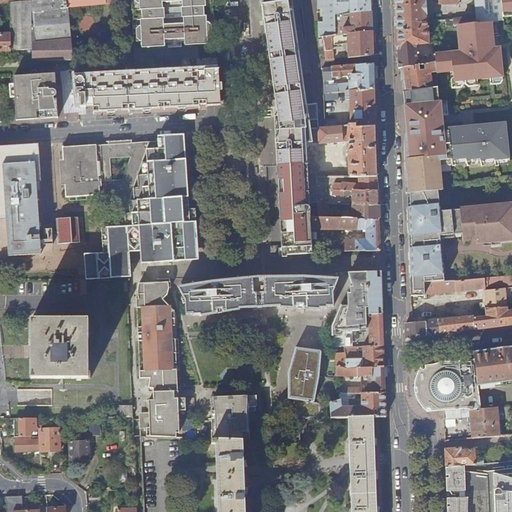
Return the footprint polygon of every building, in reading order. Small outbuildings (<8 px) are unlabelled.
[(11,50),(11,51),(33,48),(32,6),(32,0),(0,0),(0,3),(11,3),(11,34),(11,50)] [(132,0),(134,35),(137,34),(137,42),(142,42),(143,48),(151,48),(151,49),(157,49),(157,47),(165,47),(165,40),(177,40),(185,39),(185,46),(194,45),(194,47),(200,47),(200,45),(208,45),(208,38),(213,38),(212,30),(214,30),(213,7),(213,0),(132,0)] [(335,0),(317,0),(318,9),(323,9),(323,21),(318,22),(319,37),(323,36),(336,35),(336,28),(335,14),(335,9),(335,5),(335,0)] [(335,0),(335,5),(350,4),(350,10),(347,10),(347,8),(335,9),(335,14),(350,14),(371,11),(370,0),(335,0)] [(394,0),(396,25),(413,24),(426,23),(426,22),(424,0),(394,0)] [(502,17),(501,10),(500,0),(474,0),(476,16),(453,19),(454,25),(457,25),(477,22),(477,23),(489,22),(502,21),(502,17)] [(511,0),(500,0),(501,10),(511,9),(511,0)] [(269,55),(275,96),(275,100),(277,116),(274,117),(278,166),(283,256),(313,254),(313,251),(313,239),(312,231),(310,217),(313,217),(319,217),(318,203),(318,200),(318,188),(317,177),(312,177),(311,176),(309,176),(308,163),(307,143),(312,143),(312,144),(319,144),(318,128),(316,104),(315,104),(307,105),(305,95),(292,1),(284,2),(278,3),(262,5),(269,55)] [(68,7),(67,3),(32,6),(33,48),(32,60),(73,60),(68,7)] [(336,28),(336,35),(342,35),(347,35),(372,32),(371,11),(350,14),(351,28),(343,28),(343,27),(336,28)] [(396,25),(398,47),(416,45),(429,43),(428,31),(434,31),(434,21),(426,22),(426,23),(413,24),(396,25)] [(491,36),(489,22),(477,23),(477,22),(457,25),(457,50),(434,55),(433,55),(434,63),(436,72),(452,71),(453,81),(476,79),(489,77),(501,76),(498,48),(492,49),(490,49),(489,36),(491,36)] [(373,55),(372,32),(347,35),(348,58),(373,55)] [(0,50),(11,50),(11,34),(0,34),(0,50)] [(336,35),(323,36),(325,50),(325,60),(328,60),(333,59),(332,42),(342,41),(342,35),(336,35)] [(403,68),(434,63),(433,55),(433,43),(432,43),(432,56),(417,58),(416,45),(398,47),(399,69),(403,68)] [(436,73),(436,72),(434,63),(403,68),(404,83),(431,80),(430,74),(436,73)] [(373,64),(331,67),(332,78),(348,76),(349,83),(350,91),(374,89),(373,64)] [(331,67),(329,67),(323,68),(324,87),(325,93),(328,93),(327,85),(332,84),(332,78),(331,67)] [(75,77),(77,98),(81,98),(82,106),(86,106),(86,105),(93,105),(93,107),(93,113),(134,111),(221,106),(220,92),(223,92),(222,84),(220,84),(219,70),(205,71),(205,72),(131,76),(91,78),(91,90),(85,91),(84,81),(82,78),(80,77),(75,77)] [(58,118),(55,74),(37,75),(31,75),(13,76),(14,81),(14,85),(16,121),(58,118)] [(501,81),(501,76),(489,77),(490,84),(499,84),(501,81)] [(477,86),(476,79),(453,81),(450,81),(451,89),(460,88),(463,85),(465,84),(468,87),(477,86)] [(433,88),(431,80),(404,83),(404,91),(433,88)] [(340,92),(350,91),(349,83),(339,84),(340,92)] [(327,85),(328,93),(332,93),(340,92),(339,84),(332,84),(327,85)] [(438,102),(437,87),(433,88),(404,91),(405,111),(406,122),(440,119),(439,116),(439,113),(446,113),(445,101),(438,102)] [(346,113),(326,114),(326,127),(355,125),(355,129),(375,127),(374,89),(350,91),(340,92),(332,93),(332,99),(333,101),(344,100),(345,99),(350,99),(350,122),(346,122),(346,113)] [(447,101),(445,101),(446,113),(439,113),(439,116),(449,115),(447,101)] [(440,123),(440,119),(406,122),(406,124),(407,127),(407,132),(412,131),(441,129),(440,123)] [(405,162),(407,193),(437,191),(442,190),(439,166),(438,160),(451,158),(451,159),(466,158),(466,159),(480,158),(480,159),(494,158),(494,160),(508,158),(505,122),(474,125),(474,129),(463,130),(462,127),(441,129),(412,131),(407,132),(406,132),(406,143),(406,159),(406,162),(405,162)] [(355,125),(326,127),(318,128),(319,144),(347,142),(349,142),(349,143),(352,143),(352,145),(347,145),(348,160),(349,160),(349,177),(359,177),(377,177),(375,127),(355,129),(355,125)] [(85,262),(86,268),(87,268),(87,279),(132,277),(131,267),(131,265),(130,253),(142,252),(142,264),(193,261),(190,210),(186,159),(185,135),(159,137),(160,142),(149,143),(131,199),(130,201),(121,227),(102,229),(104,254),(85,255),(85,262)] [(63,148),(65,175),(66,198),(112,195),(112,196),(121,196),(127,198),(131,199),(149,143),(132,144),(132,140),(108,142),(108,145),(63,148)] [(0,147),(0,219),(7,220),(10,253),(29,254),(42,254),(37,182),(42,182),(41,176),(39,145),(0,147)] [(365,192),(378,191),(377,177),(359,177),(359,184),(342,183),(341,184),(335,184),(333,186),(333,190),(341,191),(365,192)] [(367,205),(378,205),(378,191),(365,192),(341,191),(333,190),(332,195),(350,196),(353,195),(352,204),(367,206),(367,205)] [(409,242),(440,238),(439,236),(442,235),(462,234),(462,240),(476,239),(476,243),(482,242),(499,241),(511,239),(511,202),(487,206),(487,207),(440,211),(437,191),(407,193),(409,242)] [(366,218),(379,219),(378,205),(367,205),(367,206),(352,204),(352,213),(351,218),(366,219),(366,218)] [(380,250),(379,219),(366,218),(366,219),(351,218),(343,218),(325,217),(319,217),(313,217),(310,217),(312,231),(315,231),(315,229),(366,230),(366,240),(326,241),(326,245),(335,251),(345,251),(356,250),(380,250)] [(78,218),(57,219),(58,228),(58,232),(79,230),(78,218)] [(80,243),(79,230),(58,232),(59,245),(80,243)] [(437,246),(441,249),(440,238),(409,242),(409,248),(437,246)] [(426,283),(444,282),(441,249),(437,246),(409,248),(410,278),(411,295),(426,294),(426,283)] [(369,316),(382,315),(380,272),(348,273),(353,286),(350,287),(340,313),(334,328),(334,336),(342,336),(342,332),(360,331),(359,320),(366,320),(370,320),(369,316)] [(337,279),(301,277),(259,278),(214,282),(178,288),(184,299),(185,304),(186,315),(193,314),(193,316),(200,316),(200,317),(215,312),(226,310),(240,310),(241,309),(260,308),(280,307),(280,308),(294,307),(301,307),(307,307),(320,311),(321,309),(328,309),(328,307),(334,307),(333,296),(334,292),(334,291),(338,292),(337,285),(338,279),(337,279)] [(507,285),(507,277),(486,279),(486,278),(444,282),(426,283),(426,294),(433,294),(466,291),(484,288),(487,287),(487,286),(507,285)] [(167,296),(169,291),(171,283),(139,285),(140,294),(137,295),(137,297),(139,297),(139,301),(137,301),(137,309),(142,309),(142,328),(138,328),(138,331),(140,331),(140,334),(138,334),(139,343),(143,343),(144,373),(140,373),(140,380),(151,379),(149,388),(154,388),(154,393),(178,392),(176,370),(172,371),(172,314),(174,311),(162,300),(167,296)] [(480,303),(481,310),(485,309),(486,309),(507,307),(506,301),(505,289),(484,291),(485,303),(480,303)] [(481,310),(481,317),(483,317),(500,315),(501,326),(511,324),(511,310),(507,311),(507,307),(486,309),(485,309),(481,310)] [(370,346),(383,345),(382,315),(369,316),(370,320),(370,346)] [(481,317),(474,318),(474,330),(501,326),(500,315),(483,317),(481,317)] [(474,317),(438,320),(439,334),(474,330),(474,318),(474,317)] [(89,379),(90,320),(33,320),(31,379),(89,379)] [(438,320),(427,321),(422,322),(422,325),(406,326),(406,338),(429,336),(439,335),(439,334),(438,320)] [(347,368),(384,367),(383,345),(370,346),(363,347),(363,359),(346,360),(347,368)] [(483,385),(511,381),(511,347),(478,355),(478,358),(479,358),(480,373),(481,373),(483,385)] [(299,420),(320,420),(320,407),(319,407),(318,406),(313,405),(314,404),(320,379),(322,353),(320,352),(296,348),(288,374),(288,401),(294,402),(294,420),(299,420)] [(337,367),(347,368),(346,360),(345,354),(334,354),(335,366),(337,367)] [(470,410),(481,409),(478,389),(478,386),(476,373),(474,359),(425,365),(425,367),(424,368),(423,369),(422,369),(421,368),(418,372),(416,377),(415,381),(415,387),(414,388),(415,392),(416,396),(417,400),(419,403),(421,406),(423,409),(426,412),(426,410),(427,409),(429,409),(430,409),(431,411),(431,412),(443,411),(470,409),(470,410)] [(362,394),(385,394),(384,367),(347,368),(337,367),(337,376),(368,377),(368,387),(362,387),(361,389),(351,388),(351,390),(348,390),(348,394),(351,394),(362,394)] [(154,393),(154,401),(172,400),(172,399),(179,399),(178,392),(154,393)] [(372,417),(385,417),(385,394),(362,394),(362,408),(341,409),(341,401),(340,401),(331,405),(331,419),(349,418),(372,417)] [(216,440),(243,441),(243,433),(249,433),(249,408),(256,408),(255,397),(213,398),(214,411),(211,411),(213,433),(216,433),(216,440)] [(151,429),(151,437),(177,438),(177,434),(180,434),(179,411),(186,411),(186,399),(179,399),(172,399),(172,400),(154,401),(149,401),(150,415),(145,415),(145,420),(140,419),(141,428),(151,429)] [(121,417),(133,417),(133,406),(120,406),(121,417)] [(511,418),(511,406),(487,409),(481,409),(470,410),(470,409),(443,411),(444,419),(470,416),(472,438),(499,436),(498,419),(511,418)] [(375,511),(374,456),(372,417),(349,418),(350,458),(351,511),(375,511)] [(14,424),(15,437),(31,436),(31,430),(36,430),(35,419),(19,419),(19,424),(14,424)] [(309,433),(309,421),(300,421),(300,434),(309,433)] [(83,427),(73,428),(73,438),(68,438),(70,461),(90,460),(89,440),(83,440),(83,427)] [(31,436),(15,437),(15,446),(15,447),(15,452),(25,452),(25,450),(33,450),(33,449),(40,449),(40,451),(52,451),(52,453),(60,453),(59,429),(53,429),(50,429),(40,429),(40,435),(40,440),(38,440),(38,436),(31,436)] [(244,511),(243,470),(243,441),(216,440),(211,439),(212,444),(216,443),(217,471),(217,511),(244,511)] [(445,467),(464,465),(475,464),(476,464),(474,449),(461,450),(461,448),(445,449),(445,467)] [(511,511),(511,467),(505,469),(491,471),(488,471),(481,470),(476,469),(476,472),(464,471),(464,465),(445,467),(446,492),(447,511),(511,511)] [(21,496),(6,496),(6,511),(39,511),(39,510),(32,511),(22,511),(21,496)]
